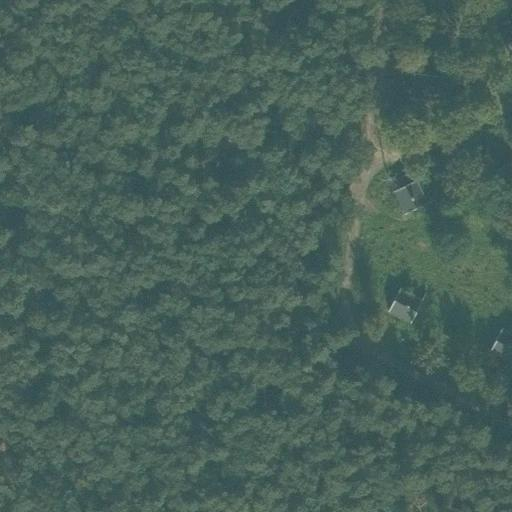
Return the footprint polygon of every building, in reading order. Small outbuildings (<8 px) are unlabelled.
[(511,25),(496,34),(507,57),(511,54),(511,25)] [(410,99),(435,101),(438,77),(413,74),(410,99)] [(511,161),(495,169),(506,192),(511,189),(511,161)] [(392,192),(402,215),(426,203),(415,181),(392,192)] [(387,313),(409,324),(421,300),(399,289),(387,313)] [(488,352),(509,364),(511,357),(511,334),(500,328),(488,352)]
